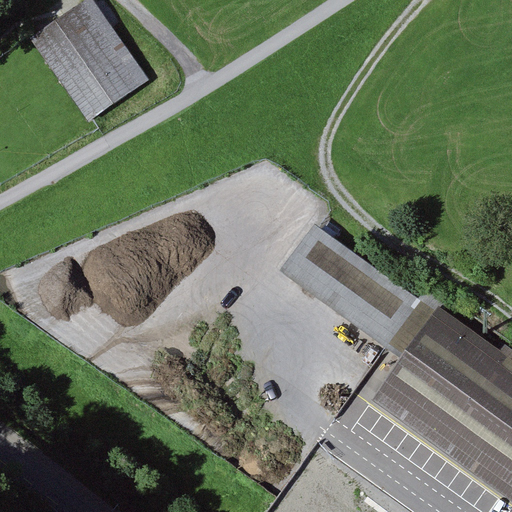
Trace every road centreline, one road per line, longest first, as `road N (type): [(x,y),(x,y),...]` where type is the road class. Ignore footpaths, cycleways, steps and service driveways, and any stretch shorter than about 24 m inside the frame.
road 1 (track): [(511,312),(388,239),(335,183),(327,163),(336,118),(425,0)]
road 2 (track): [(201,90),(188,62),(123,0)]
